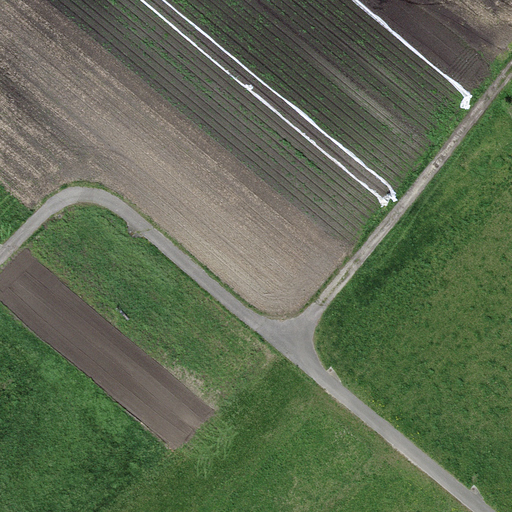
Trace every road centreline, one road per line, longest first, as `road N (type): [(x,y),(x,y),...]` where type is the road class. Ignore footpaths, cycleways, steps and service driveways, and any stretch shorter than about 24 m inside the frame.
road 1 (track): [(0,257),(48,214),(98,198),(484,511)]
road 2 (track): [(290,350),(511,81)]
